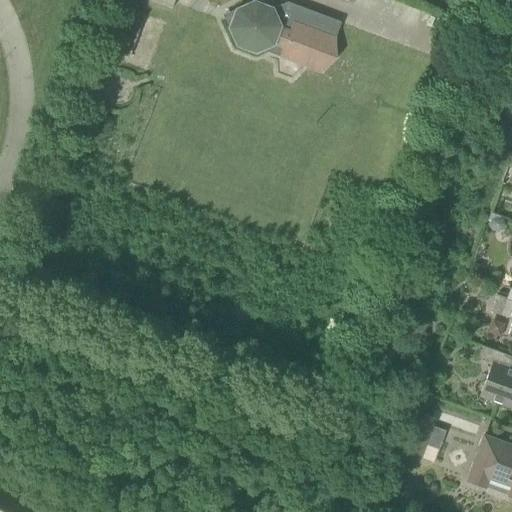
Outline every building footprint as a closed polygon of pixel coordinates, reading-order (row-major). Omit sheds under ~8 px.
[(335,37),(341,22),(287,2),(272,8),(253,1),(235,9),(228,28),(236,46),(255,53),(263,50),(279,56),(279,57),(323,73),(337,58),(336,38),(335,37)] [(511,288),(510,288),(506,298),(497,295),(491,312),(511,319),(511,322),(506,338),(511,340),(511,288)] [(479,396),(511,408),(511,369),(509,369),(511,361),(511,357),(482,346),(478,357),(491,362),(479,396)] [(435,419),(417,412),(400,457),(419,464),(435,419)] [(484,487),(485,487),(489,474),(511,482),(511,485),(508,496),(511,497),(511,446),(483,436),(467,481),(484,487)]
